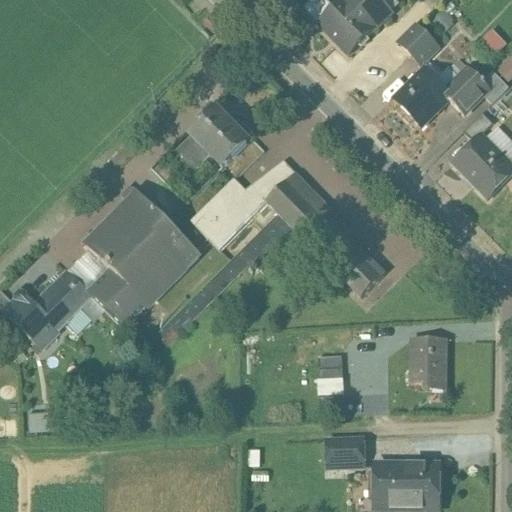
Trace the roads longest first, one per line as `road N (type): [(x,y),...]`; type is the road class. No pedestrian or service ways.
road 1 (tertiary): [(219,0),(507,284)]
road 2 (tertiary): [(507,284),(506,511)]
